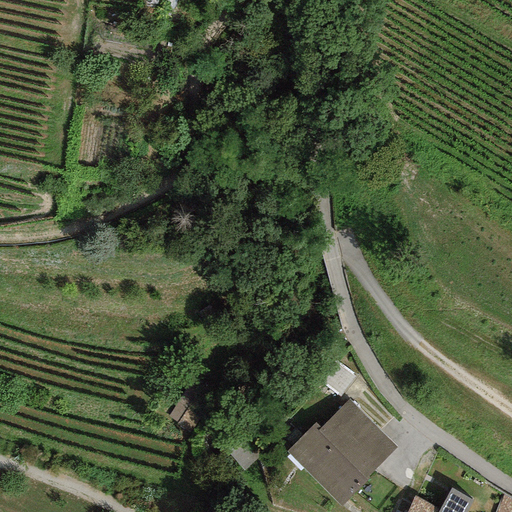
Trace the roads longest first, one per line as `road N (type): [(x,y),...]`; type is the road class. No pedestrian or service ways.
road 1 (residential): [(511,484),(410,419),(371,372),(345,326),(325,239)]
road 2 (track): [(325,239),(337,237),(423,353),(511,411)]
